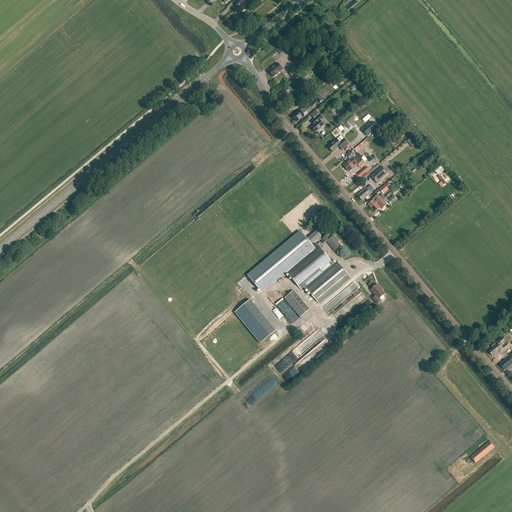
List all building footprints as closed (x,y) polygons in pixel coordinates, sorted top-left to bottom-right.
[(242,12),(242,13),(243,12),(245,10),(248,7),(245,3),(248,0),(238,0),(240,3),(233,9),(235,11),(235,10),(237,13),(238,13),(240,13),(241,14),(241,13),(240,13),(242,12)] [(271,71),(269,72),(274,77),(283,70),(278,63),(270,70),(271,71)] [(298,68),(296,65),(291,69),(295,76),(307,67),(305,63),(298,68)] [(354,82),(350,87),(353,90),(358,86),(354,82)] [(278,97),(275,100),(280,106),(284,102),(284,103),(291,97),(285,90),(277,96),(278,97)] [(308,103),(312,107),(318,102),(319,104),(323,100),(318,94),(308,103)] [(304,108),(300,111),(299,110),(295,114),(296,114),(293,117),(297,122),(300,119),(301,119),(304,116),(303,114),(306,111),(304,108)] [(320,115),(312,121),(315,125),(312,128),(316,133),(324,126),(321,122),(324,119),(320,115)] [(372,122),(362,130),(367,136),(377,128),(372,122)] [(344,139),(339,143),(337,139),(328,147),(333,153),(339,147),(342,150),(348,145),(344,139)] [(355,148),(357,151),(367,144),(365,142),(355,148)] [(358,154),(356,155),(354,153),(348,157),(350,160),(344,165),(349,171),(354,167),(355,168),(358,165),(360,168),(364,164),(360,159),(361,158),(358,154)] [(389,174),(382,166),(371,176),(377,184),(386,176),(389,174)] [(379,190),(383,194),(391,187),(387,182),(379,190)] [(367,189),(358,196),(362,200),(370,193),(374,190),(371,186),(367,189)] [(368,205),(372,209),(385,198),(383,195),(380,198),(378,195),(373,199),(374,200),(368,205)] [(394,195),(387,201),(391,205),(397,200),(394,195)] [(372,209),(375,213),(381,208),(382,209),(387,205),(383,201),(385,199),(385,198),(372,209)] [(306,237),(311,243),(321,235),(316,229),(306,237)] [(300,232),(295,236),(287,243),(248,275),(261,291),(285,271),(302,291),(306,288),(319,304),(351,278),(337,262),(334,265),(316,244),(313,247),(300,232)] [(327,242),(335,251),(341,247),(335,240),(336,239),(334,236),(331,238),(327,235),(323,239),(326,243),(327,242)] [(353,292),(360,287),(356,281),(349,287),(353,292)] [(376,296),(373,299),(377,304),(381,301),(379,299),(385,294),(380,289),(381,289),(377,285),(371,290),(376,296)] [(392,301),(399,295),(394,288),(387,294),(392,301)] [(310,310),(294,291),(284,299),(300,318),(310,310)] [(251,301),(236,313),(262,344),(277,331),(251,301)] [(493,349),(489,352),(492,356),(493,355),(494,356),(498,353),(500,351),(502,350),(500,347),(506,342),(502,337),(491,347),(493,349)] [(500,365),(505,371),(511,364),(511,361),(511,353),(510,356),(509,357),(500,365)] [(470,457),(476,463),(495,447),(490,441),(470,457)]
